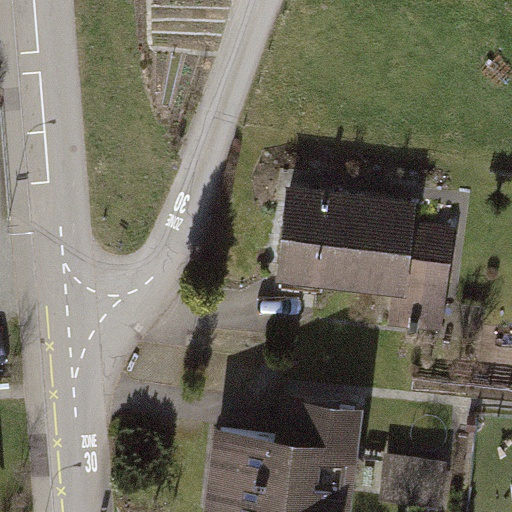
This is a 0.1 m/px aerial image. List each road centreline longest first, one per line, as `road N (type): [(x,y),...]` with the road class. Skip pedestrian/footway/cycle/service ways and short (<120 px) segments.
road 1 (unclassified): [(271,0),(179,241),(126,307),(71,322)]
road 2 (residential): [(71,322),(47,0)]
road 3 (residential): [(85,511),(71,322)]
